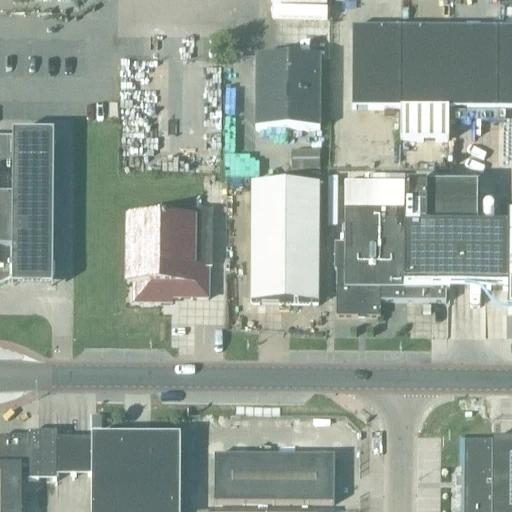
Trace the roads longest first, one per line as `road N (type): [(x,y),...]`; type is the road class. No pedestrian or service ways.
road 1 (tertiary): [(400,379),(0,375)]
road 2 (unclassified): [(399,511),(400,379)]
